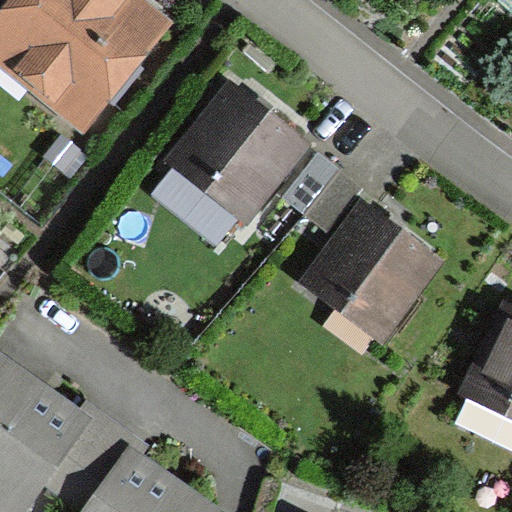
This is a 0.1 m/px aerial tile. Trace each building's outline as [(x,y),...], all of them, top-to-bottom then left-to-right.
[(0,0),(0,65),(89,140),(177,36),(133,0),(0,0)] [(229,81),(161,162),(246,230),(277,192),(312,150),(262,109),(229,81)] [(327,233),(361,192),(312,150),(277,192),(327,233)] [(393,230),(355,204),(298,282),(382,342),(439,264),(393,230)] [(511,308),(504,305),(458,396),(511,423),(511,308)] [(82,415),(0,356),(0,511),(39,511),(52,494),(63,502),(117,426),(88,406),(82,415)] [(146,448),(117,426),(63,502),(79,511),(219,511),(141,455),(146,448)]
